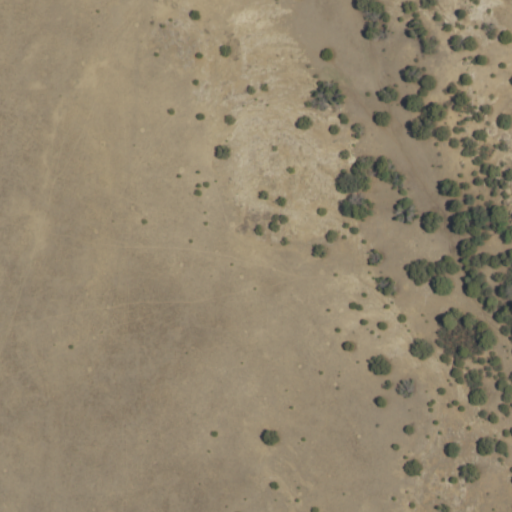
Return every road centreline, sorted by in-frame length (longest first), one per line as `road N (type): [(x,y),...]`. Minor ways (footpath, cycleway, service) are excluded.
road 1 (residential): [(0,323),(54,0)]
road 2 (residential): [(164,0),(48,42)]
